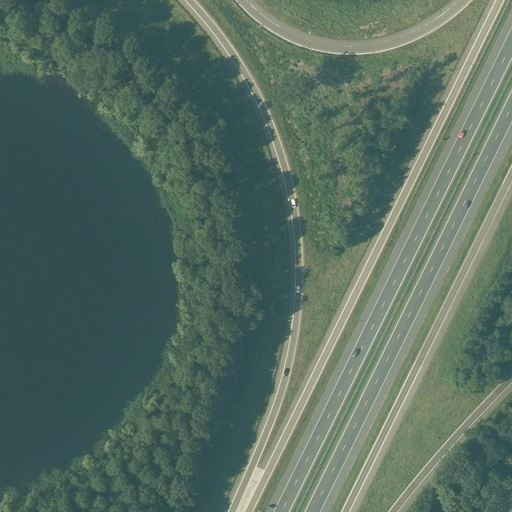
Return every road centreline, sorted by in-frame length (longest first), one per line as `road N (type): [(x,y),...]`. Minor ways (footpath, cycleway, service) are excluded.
road 1 (motorway): [(500,0),(248,511)]
road 2 (motorway): [(192,0),(257,85),(277,126),(300,239),(293,347),(274,417),(233,511)]
road 3 (motorway): [(511,43),(281,511)]
road 4 (motorway): [(312,511),(511,106)]
road 5 (motorway): [(346,511),(511,171)]
road 6 (motorway): [(469,0),(434,28),(362,51),(281,35),(240,0)]
road 7 (motorway): [(393,511),(511,378)]
